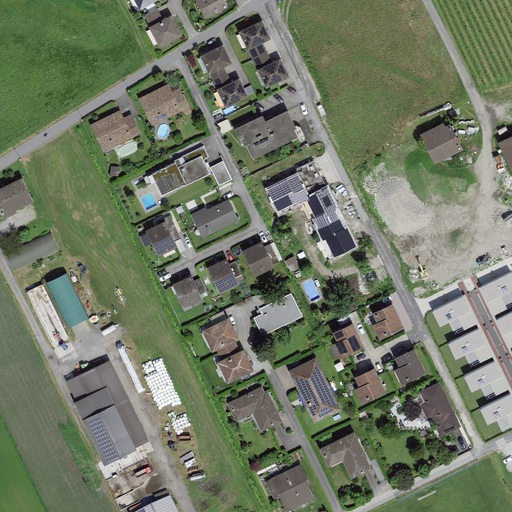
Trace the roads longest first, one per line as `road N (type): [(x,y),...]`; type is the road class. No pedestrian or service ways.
road 1 (residential): [(0,163),(260,0)]
road 2 (residential): [(427,0),(485,116),(471,130)]
road 3 (unclassified): [(355,511),(485,447)]
